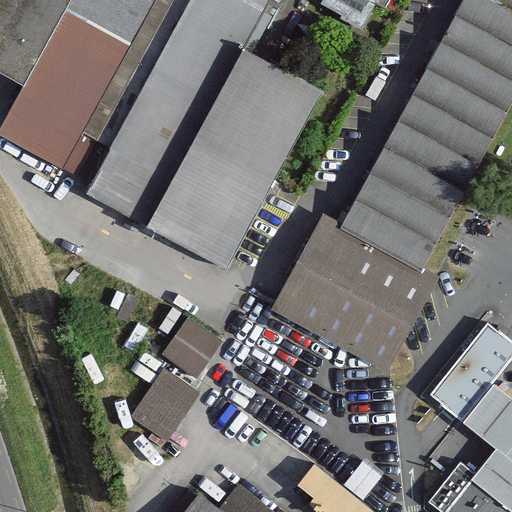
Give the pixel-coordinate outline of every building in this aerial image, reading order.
[(0,131),(65,166),(84,130),(154,0),(0,0),(0,68),(25,81),(0,126),(0,131)] [(94,136),(169,0),(154,0),(84,130),(94,136)] [(276,175),(321,97),(278,73),(241,53),(270,0),(169,0),(94,136),(110,145),(85,190),(115,206),(227,268),(230,263),(233,257),(261,203),(276,175)] [(511,0),(464,0),(344,228),(421,269),(511,96),(511,0)] [(436,277),(421,269),(344,228),(322,217),(274,307),(388,367),(436,277)] [(188,320),(165,350),(195,372),(218,341),(188,320)] [(511,341),(508,339),(487,322),(429,394),(450,411),(460,419),(511,354),(511,341)] [(195,394),(164,371),(134,412),(165,435),(195,394)] [(499,447),(476,476),(511,504),(511,400),(495,387),(467,421),(499,447)] [(511,504),(476,476),(458,462),(429,499),(445,511),(510,511),(511,510),(511,504)] [(369,511),(371,509),(313,463),(297,483),(312,495),(307,501),(321,511),(369,511)] [(224,511),(270,511),(237,485),(220,508),(224,511)] [(184,511),(224,511),(220,508),(200,493),(184,511)]
